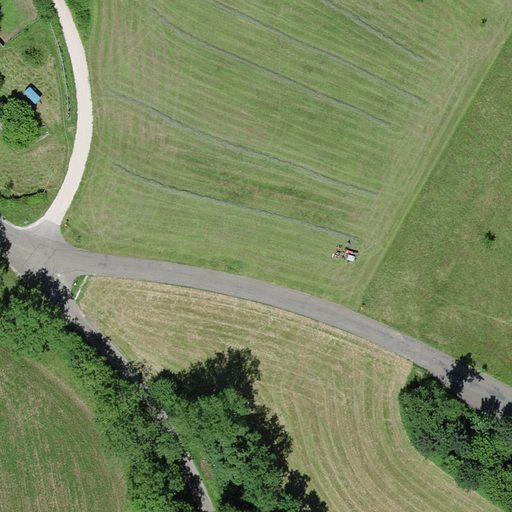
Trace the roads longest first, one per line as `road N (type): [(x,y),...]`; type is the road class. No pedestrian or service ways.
road 1 (unclassified): [(511,398),(238,283),(23,253)]
road 2 (unclassified): [(23,253),(91,315),(215,511)]
road 3 (track): [(54,0),(84,108),(76,165),(52,217),(23,253)]
